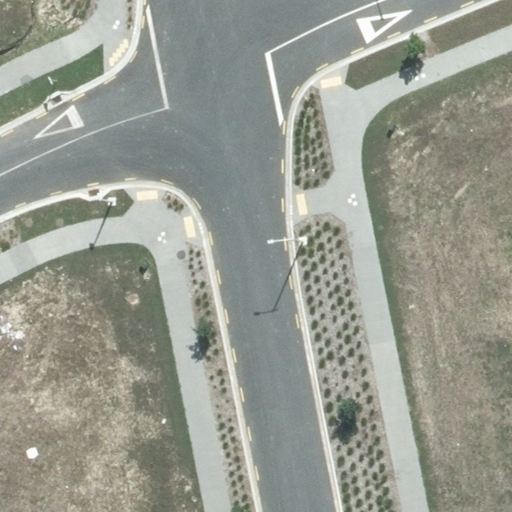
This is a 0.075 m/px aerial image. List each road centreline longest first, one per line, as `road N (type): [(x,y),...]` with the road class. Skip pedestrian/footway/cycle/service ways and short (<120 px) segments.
road 1 (residential): [(217,56),(302,511)]
road 2 (residential): [(217,56),(0,166)]
road 3 (residential): [(372,0),(217,56)]
